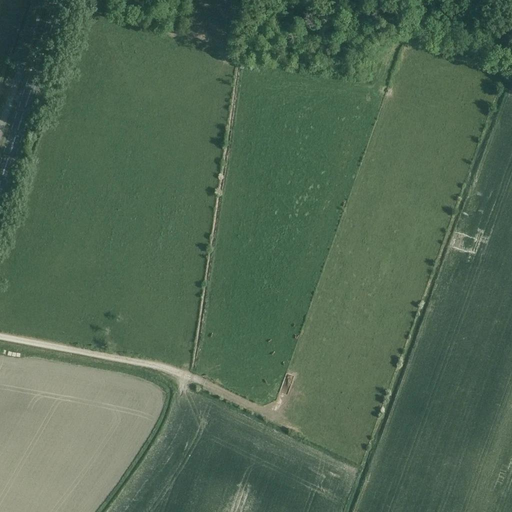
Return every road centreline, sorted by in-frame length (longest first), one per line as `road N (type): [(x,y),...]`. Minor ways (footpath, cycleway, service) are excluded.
road 1 (unclassified): [(202,385),(164,368),(0,337)]
road 2 (secondary): [(0,185),(61,0)]
